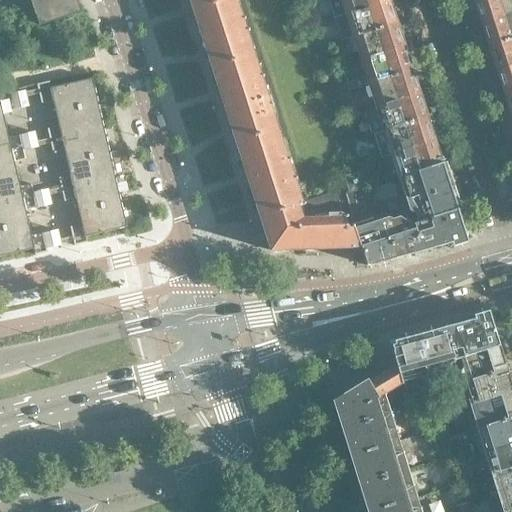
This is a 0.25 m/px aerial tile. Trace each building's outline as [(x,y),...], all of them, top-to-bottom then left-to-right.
[(0,0),(0,9),(34,9),(31,0),(0,0)] [(80,12),(76,0),(30,0),(31,0),(34,9),(39,25),(80,12)] [(189,0),(193,10),(225,0),(189,0)] [(250,44),(238,7),(234,9),(230,0),(225,0),(193,10),(197,23),(199,23),(209,53),(208,55),(212,67),(249,55),(245,45),(250,44)] [(387,1),(386,0),(344,0),(346,4),(342,5),(345,15),(387,1)] [(511,12),(511,0),(473,0),(477,11),(480,13),(483,22),(511,12)] [(397,24),(395,18),(393,12),(390,10),(387,1),(345,15),(348,24),(352,23),(356,37),(397,24)] [(511,38),(511,12),(483,22),(486,31),(484,35),(488,46),(511,38)] [(402,48),(399,39),(401,35),(397,24),(356,37),(361,51),(357,52),(360,61),(402,48)] [(511,64),(511,38),(488,46),(492,58),(495,60),(498,69),(511,64)] [(412,70),(408,59),(405,57),(402,48),(360,61),(363,71),(367,70),(371,83),(412,70)] [(277,129),(256,64),(252,66),(249,55),(212,67),(222,100),(224,99),(227,109),(225,110),(236,142),(277,129)] [(511,90),(511,64),(498,69),(501,78),(499,82),(503,93),(511,90)] [(417,95),(414,85),(416,82),(412,70),(371,83),(376,97),(372,98),(375,108),(417,95)] [(98,104),(92,78),(50,88),(49,82),(36,85),(37,89),(38,94),(39,94),(41,104),(49,102),(47,97),(51,96),(55,114),(98,104)] [(28,89),(13,90),(14,106),(30,105),(28,89)] [(511,90),(503,93),(507,105),(510,106),(511,111),(511,90)] [(0,126),(5,125),(1,108),(5,107),(6,112),(14,110),(12,100),(11,95),(11,96),(9,91),(0,93),(0,126)] [(347,91),(344,92),(335,95),(342,117),(354,113),(347,91)] [(427,117),(423,106),(420,104),(417,95),(375,108),(378,118),(382,116),(386,130),(427,117)] [(103,128),(98,104),(55,114),(59,131),(56,132),(54,127),(47,129),(49,138),(48,138),(49,141),(103,128)] [(361,136),(355,116),(343,120),(349,139),(361,136)] [(432,141),(429,132),(431,129),(427,117),(386,130),(391,144),(387,145),(390,155),(432,141)] [(9,143),(5,125),(0,126),(0,152),(23,147),(22,145),(20,135),(12,137),(13,142),(9,143)] [(109,153),(103,128),(49,141),(50,143),(52,153),(60,151),(59,146),(63,145),(67,163),(109,153)] [(289,166),(277,129),(236,142),(246,174),(248,174),(250,179),(289,166)] [(442,163),(438,152),(435,151),(432,141),(390,155),(393,164),(397,163),(401,177),(403,177),(403,176),(442,163)] [(0,178),(17,174),(13,157),(16,156),(17,161),(25,159),(23,149),(23,147),(0,152),(0,178)] [(367,162),(362,147),(353,150),(358,165),(367,162)] [(115,177),(109,153),(67,163),(71,180),(67,181),(66,176),(58,178),(60,187),(60,188),(60,190),(115,177)] [(449,186),(442,163),(403,176),(403,177),(410,199),(449,186)] [(301,203),(289,166),(250,179),(251,184),(249,185),(260,217),(301,203)] [(363,187),(359,173),(345,177),(349,191),(363,187)] [(21,192),(17,174),(0,178),(0,203),(34,196),(34,194),(33,194),(31,184),(23,186),(24,191),(21,192)] [(120,202),(115,177),(60,190),(61,192),(64,202),(71,200),(70,195),(74,194),(78,212),(120,202)] [(367,195),(397,185),(395,179),(365,189),(367,195)] [(457,209),(449,186),(410,199),(418,222),(457,209)] [(398,258),(388,223),(383,224),(381,219),(378,221),(375,213),(357,219),(355,228),(348,228),(344,217),(340,214),(339,214),(336,192),(301,203),(260,217),(271,251),(360,247),(367,266),(398,258)] [(0,229),(28,223),(24,206),(28,205),(29,210),(37,208),(34,198),(35,198),(34,196),(0,203),(0,229)] [(126,227),(120,202),(78,212),(82,229),(78,230),(77,225),(70,227),(72,237),(71,237),(72,241),(73,241),(74,246),(86,243),(85,237),(126,227)] [(466,239),(459,216),(463,214),(461,208),(457,210),(457,209),(418,222),(415,223),(423,251),(451,243),(452,246),(467,242),(466,239)] [(423,251),(415,223),(412,224),(409,223),(404,224),(399,222),(394,224),(390,222),(388,223),(398,258),(423,251)] [(45,243),(42,233),(35,235),(36,240),(32,241),(28,223),(0,229),(0,256),(33,249),(34,255),(47,252),(46,248),(46,247),(45,243)] [(49,245),(62,243),(60,229),(46,232),(49,245)] [(506,338),(498,313),(490,315),(488,311),(473,315),(474,319),(445,327),(454,360),(460,359),(460,358),(499,346),(498,341),(506,338)] [(454,360),(445,327),(418,335),(428,370),(452,363),(453,361),(454,360)] [(436,399),(427,370),(428,370),(418,335),(391,342),(397,366),(400,377),(401,377),(403,383),(410,407),(436,399)] [(509,367),(502,356),(499,346),(460,358),(460,359),(467,381),(509,367)] [(391,430),(380,397),(403,383),(401,377),(400,377),(397,366),(336,403),(353,456),(399,441),(395,429),(391,430)] [(511,391),(511,387),(510,381),(509,367),(467,381),(474,403),(511,391)] [(511,416),(511,391),(474,403),(481,426),(511,416)] [(448,412),(444,397),(436,399),(441,414),(448,412)] [(452,423),(448,412),(441,414),(444,425),(452,423)] [(511,441),(511,416),(481,426),(489,449),(511,441)] [(459,445),(456,434),(448,437),(451,447),(459,445)] [(408,486),(403,470),(398,455),(402,454),(399,441),(353,456),(370,511),(416,497),(412,485),(408,486)] [(511,466),(511,441),(489,449),(496,472),(511,466)] [(452,449),(451,447),(440,451),(442,458),(453,455),(452,449)] [(462,458),(458,447),(452,449),(453,455),(455,460),(462,458)] [(456,462),(455,460),(453,455),(442,458),(445,466),(456,462)] [(469,480),(462,458),(455,460),(456,462),(462,482),(469,480)] [(511,492),(511,466),(496,472),(503,495),(511,492)] [(511,511),(511,492),(503,495),(508,511),(511,511)] [(484,501),(482,494),(467,499),(469,505),(484,501)] [(415,511),(416,511),(420,509),(416,497),(370,511),(415,511)] [(465,511),(471,510),(469,505),(467,499),(456,502),(458,511),(465,511)]
